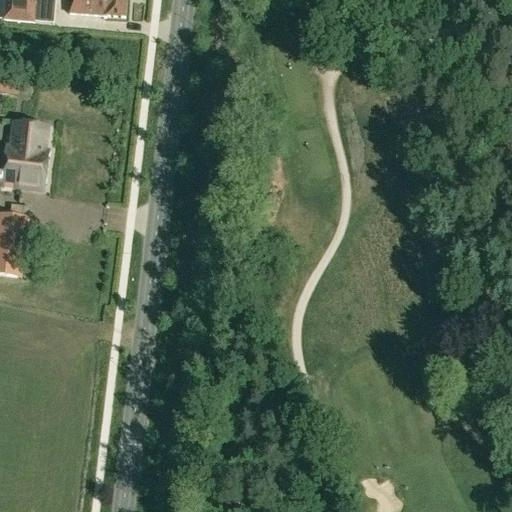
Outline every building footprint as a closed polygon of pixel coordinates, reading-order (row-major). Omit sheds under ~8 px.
[(72,0),(72,16),(127,20),(129,0),(72,0)] [(39,21),(20,21),(19,43),(51,44),(51,11),(39,11),(39,21)] [(2,97),(20,100),(22,87),(3,84),(2,97)] [(53,154),(49,153),(51,129),(15,125),(13,149),(9,148),(4,190),(48,195),(53,154)] [(31,221),(0,217),(0,277),(24,281),(31,221)]
